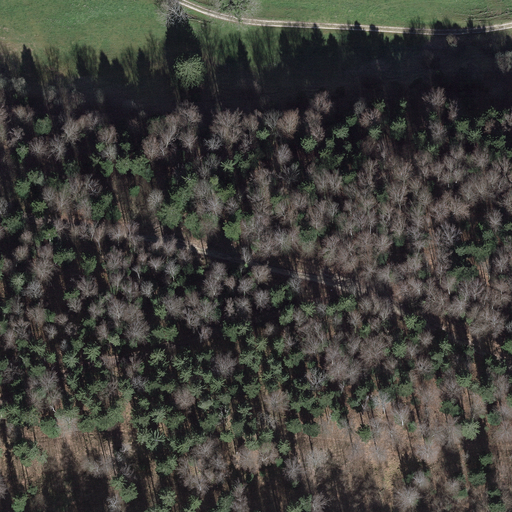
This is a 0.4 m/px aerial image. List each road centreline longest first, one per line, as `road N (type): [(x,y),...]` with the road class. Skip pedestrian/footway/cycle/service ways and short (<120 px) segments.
road 1 (track): [(0,208),(299,272),(511,363)]
road 2 (track): [(162,0),(229,23),(472,35),(511,27)]
